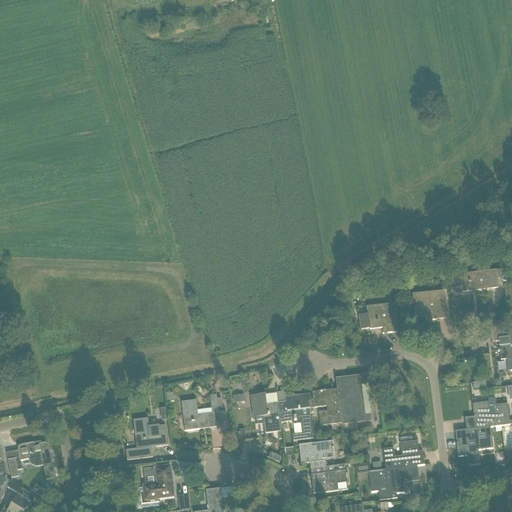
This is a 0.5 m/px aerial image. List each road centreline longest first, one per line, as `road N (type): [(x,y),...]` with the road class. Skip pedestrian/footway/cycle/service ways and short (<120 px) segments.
road 1 (residential): [(446,484),(426,366),(405,355),(310,366)]
road 2 (residential): [(55,511),(73,484),(59,419),(0,428)]
